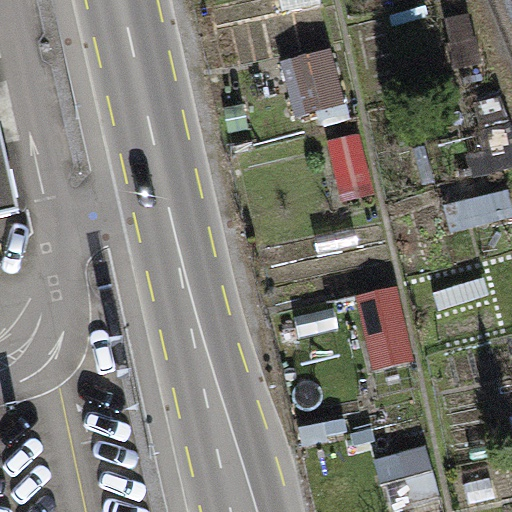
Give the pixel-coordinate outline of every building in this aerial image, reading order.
[(291,63),(294,118),(345,115),(341,59),(291,63)] [(0,217),(19,213),(0,128),(0,217)] [(334,145),(344,203),(374,197),(364,140),(334,145)] [(400,291),(359,300),(375,377),(416,368),(400,291)] [(0,402),(0,511),(95,511),(68,387),(0,402)] [(392,507),(441,497),(432,453),(383,463),(392,507)]
